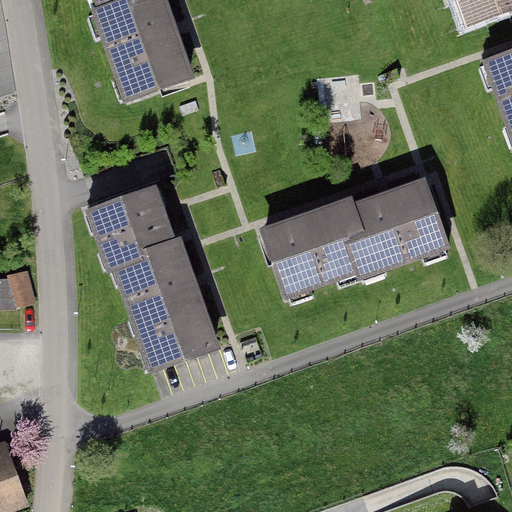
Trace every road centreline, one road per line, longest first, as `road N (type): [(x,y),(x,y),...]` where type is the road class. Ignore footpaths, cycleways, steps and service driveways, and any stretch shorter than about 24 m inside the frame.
road 1 (residential): [(511,285),(54,441)]
road 2 (residential): [(54,441),(50,234),(17,0)]
